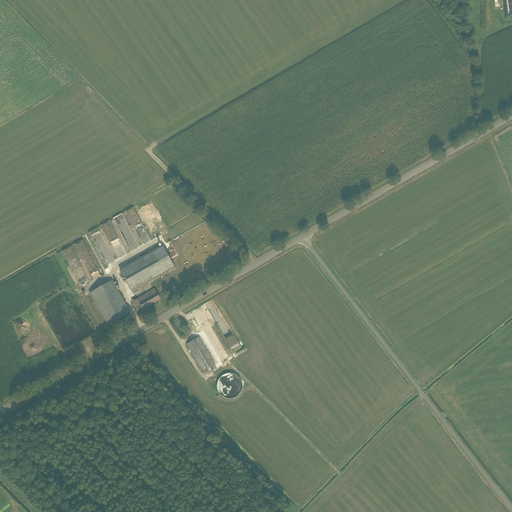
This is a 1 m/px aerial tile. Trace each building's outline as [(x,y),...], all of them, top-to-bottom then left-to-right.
[(95,240),(101,237),(98,228),(91,231),(95,240)] [(126,243),(126,241),(126,239),(126,238),(125,237),(124,235),(123,234),(121,233),(120,233),(118,233),(117,233),(115,233),(114,234),(113,235),(112,236),(111,238),(110,239),(110,241),(110,242),(110,244),(111,245),(112,246),(113,248),(115,248),(116,249),(118,249),(119,249),(121,249),(123,248),(124,247),(125,246),(126,244),(126,243)] [(163,246),(119,270),(133,292),(176,269),(163,246)] [(90,293),(107,324),(130,312),(112,280),(90,293)] [(155,289),(132,302),(136,308),(138,312),(161,299),(155,289)] [(195,339),(187,344),(202,371),(211,366),(213,370),(227,362),(207,328),(193,336),(195,339)] [(221,396),(225,398),(229,398),(234,397),(238,395),(240,391),(242,387),(241,382),(240,378),(237,375),(233,373),(228,372),(224,373),(220,375),(218,378),(216,381),(216,385),(216,389),(218,392),(221,396)]
